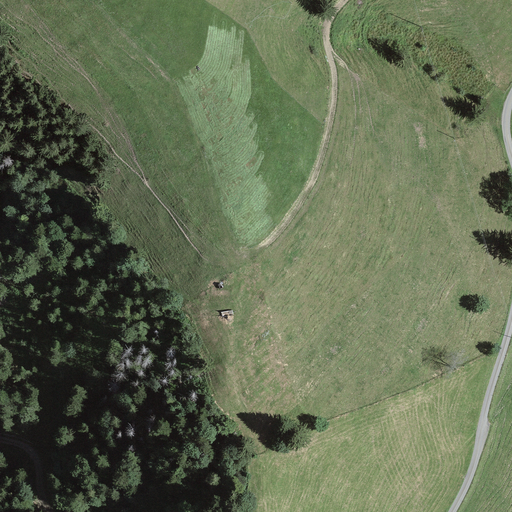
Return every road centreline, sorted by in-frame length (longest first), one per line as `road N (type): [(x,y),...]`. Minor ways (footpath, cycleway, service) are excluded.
road 1 (track): [(253,255),(316,175),(335,93),(327,32),(344,0)]
road 2 (unclassified): [(511,321),(471,479),(453,511)]
